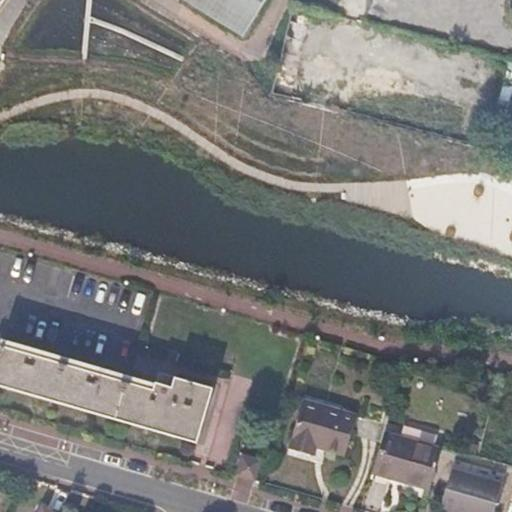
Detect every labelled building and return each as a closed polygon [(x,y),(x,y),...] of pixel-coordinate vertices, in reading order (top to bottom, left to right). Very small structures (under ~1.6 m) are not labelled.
[(182,0),(238,34),(258,0),(182,0)] [(293,5),(273,93),(296,98),(315,10),(293,5)] [(356,31),(354,59),(415,63),(418,36),(356,31)] [(331,106),(343,61),(322,55),(310,100),(331,106)] [(0,381),(197,438),(212,384),(174,373),(171,382),(2,334),(0,340),(0,381)] [(304,397),(302,402),(354,417),(355,410),(304,397)] [(354,417),(302,402),(289,444),(313,452),(317,442),(344,450),(354,417)] [(439,449),(381,432),(369,473),(427,489),(439,449)] [(254,477),(260,455),(243,449),(236,471),(254,477)] [(471,511),(492,511),(502,478),(452,464),(441,504),(471,511)]
